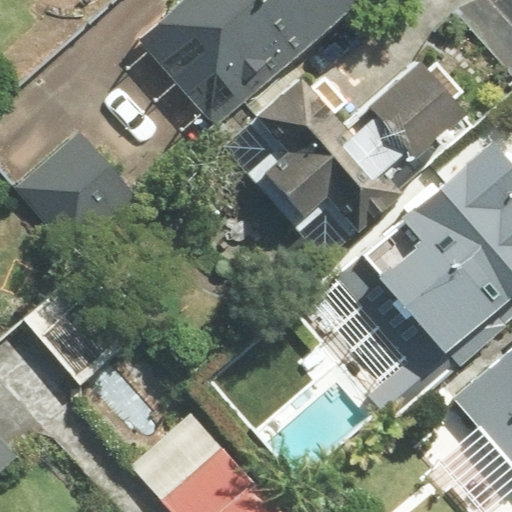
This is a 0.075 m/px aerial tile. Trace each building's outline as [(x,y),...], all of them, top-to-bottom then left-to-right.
[(166,0),(127,34),(210,128),(357,0),(166,0)] [(472,121),(414,55),(339,121),(296,72),(247,116),(276,148),(252,169),(312,236),(334,217),(347,232),(472,121)] [(134,188),(80,125),(5,191),(59,253),(134,188)] [(511,290),(511,170),(485,142),(430,192),(420,181),(390,208),(395,218),(352,258),(451,366),(500,321),(490,310),(511,290)] [(150,323),(97,257),(19,320),(72,386),(150,323)] [(511,338),(444,397),(511,475),(511,338)] [(0,470),(17,455),(0,435),(0,470)] [(284,511),(222,441),(157,499),(169,511),(284,511)]
